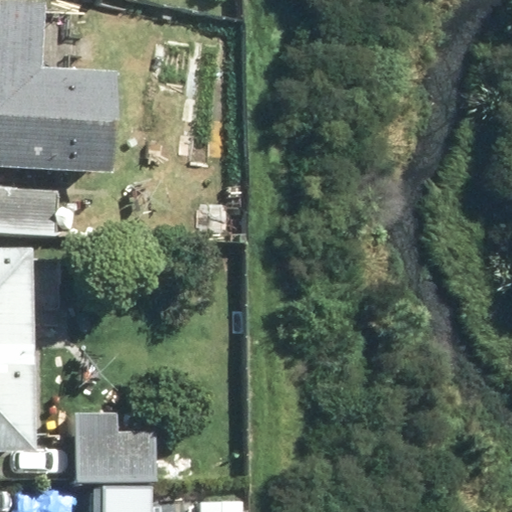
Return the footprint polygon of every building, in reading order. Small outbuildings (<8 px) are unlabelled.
[(0,0),(0,163),(115,170),(120,70),(45,65),(49,0),(44,0),(0,0)] [(59,191),(0,187),(0,231),(56,235),(59,191)] [(35,247),(0,247),(0,448),(38,448),(35,247)] [(77,412),(78,478),(159,477),(159,431),(120,431),(119,412),(77,412)] [(244,511),(245,500),(202,500),(201,511),(244,511)]
